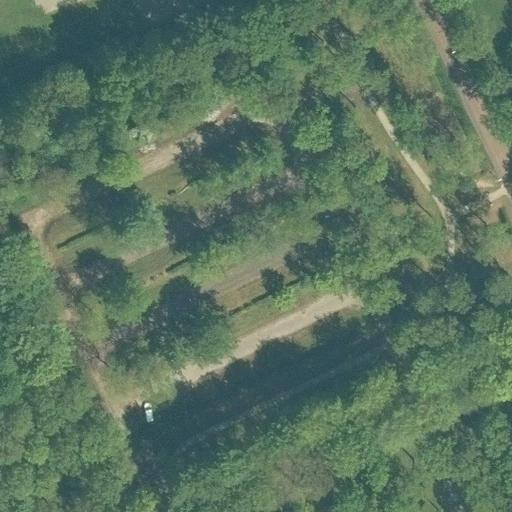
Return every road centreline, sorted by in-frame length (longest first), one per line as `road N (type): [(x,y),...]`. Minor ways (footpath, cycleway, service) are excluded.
road 1 (track): [(503,190),(467,179),(409,109),(373,94),(302,92),(275,104)]
road 2 (unclassified): [(511,184),(425,0)]
